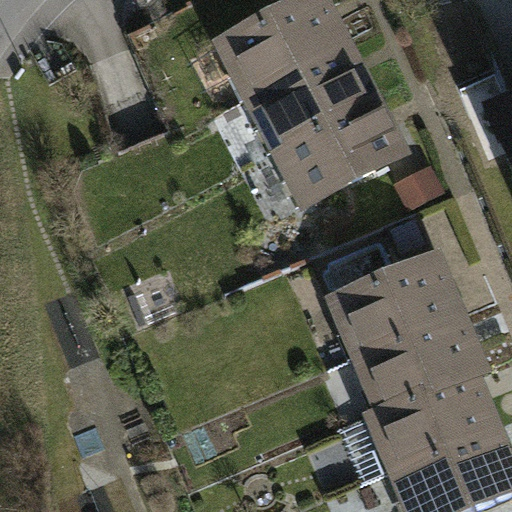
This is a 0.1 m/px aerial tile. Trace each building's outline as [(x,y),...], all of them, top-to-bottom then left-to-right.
[(348,50),(321,0),(313,0),(222,48),(238,77),(246,73),(259,97),(348,50)] [(348,50),(259,97),(250,101),(265,130),(274,126),(287,149),(375,103),(348,50)] [(375,103),(287,149),(277,154),(293,183),(302,178),(314,202),(403,156),(375,103)] [(511,105),(493,113),(511,158),(511,105)] [(441,196),(430,174),(400,188),(411,210),(441,196)] [(423,245),(414,223),(392,232),(401,254),(423,245)] [(460,317),(436,261),(334,304),(348,335),(357,332),(367,356),(460,317)] [(460,317),(367,356),(358,360),(371,390),(380,387),(390,411),(474,376),(483,373),(460,317)] [(497,431),(474,376),(390,411),(372,418),(384,448),(394,445),(404,470),(497,431)] [(458,511),(511,489),(511,467),(497,431),(404,470),(395,473),(408,503),(417,500),(421,511),(458,511)]
